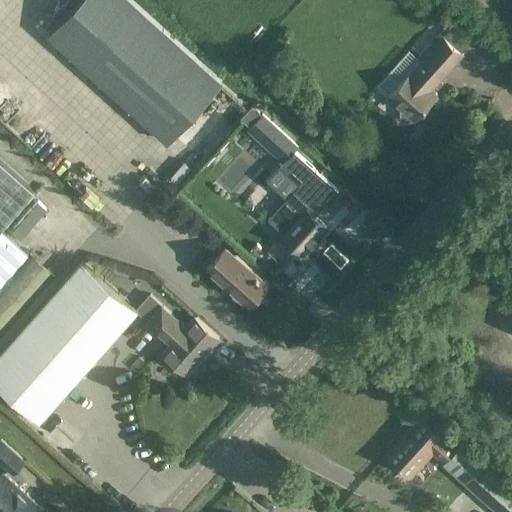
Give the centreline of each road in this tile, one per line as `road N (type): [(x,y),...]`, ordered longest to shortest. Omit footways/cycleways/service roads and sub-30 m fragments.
road 1 (tertiary): [(175,511),(511,136)]
road 2 (unknown): [(316,354),(152,226),(100,202),(0,110)]
